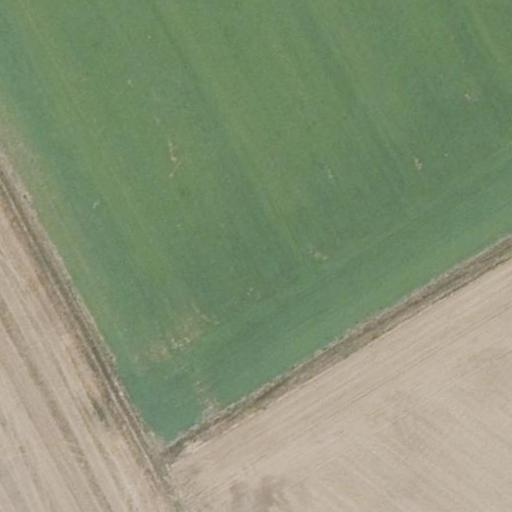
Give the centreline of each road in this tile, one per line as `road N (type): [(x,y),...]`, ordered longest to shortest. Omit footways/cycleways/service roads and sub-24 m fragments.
road 1 (track): [(146,467),(511,240)]
road 2 (track): [(0,193),(170,511)]
